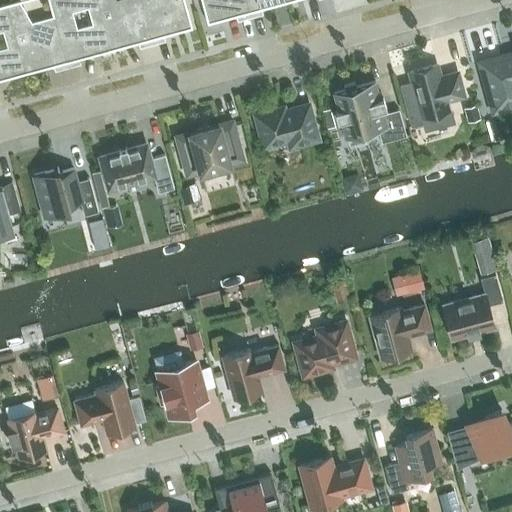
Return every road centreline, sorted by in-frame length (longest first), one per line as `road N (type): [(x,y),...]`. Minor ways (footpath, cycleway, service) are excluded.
road 1 (residential): [(0,495),(511,355)]
road 2 (residential): [(0,132),(483,0)]
